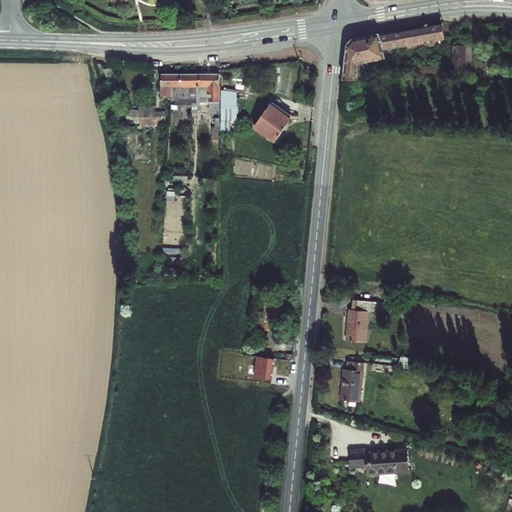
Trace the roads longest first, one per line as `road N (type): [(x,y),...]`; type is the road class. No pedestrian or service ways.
road 1 (secondary): [(337,24),(288,511)]
road 2 (tertiary): [(9,41),(165,45),(337,24)]
road 3 (tertiary): [(511,6),(464,4),(337,24)]
